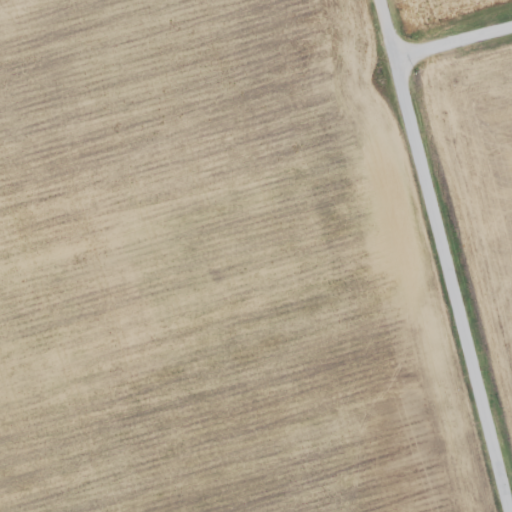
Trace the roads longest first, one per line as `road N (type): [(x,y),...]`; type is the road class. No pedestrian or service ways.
road 1 (residential): [(507,511),(380,0)]
road 2 (residential): [(395,58),(511,27)]
